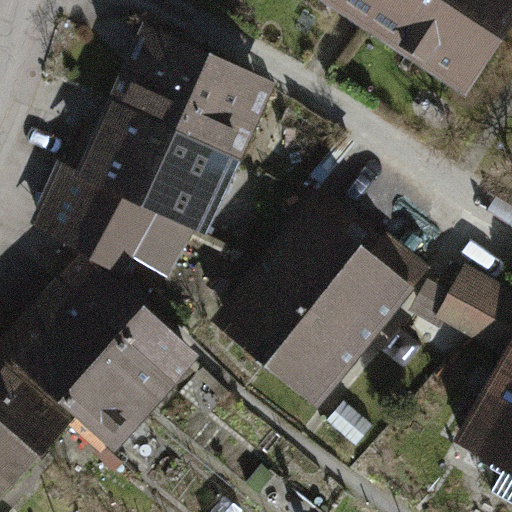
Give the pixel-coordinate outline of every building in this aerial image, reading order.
[(511,0),(337,0),(467,85),(511,16),(511,0)] [(225,98),(237,71),(157,35),(125,107),(224,153),(226,149),(217,145),(234,102),(225,98)] [(190,226),(224,153),(125,107),(92,177),(190,226)] [(66,166),(42,221),(71,241),(117,267),(131,243),(149,212),(66,166)] [(149,212),(131,243),(164,262),(183,232),(149,212)] [(270,357),(357,251),(318,219),(231,325),(270,357)] [(372,263),(357,251),(270,357),(312,391),(398,286),(403,289),(420,268),(389,242),(372,263)] [(71,292),(162,379),(187,351),(95,266),(71,292)] [(503,289),(472,271),(447,315),(478,333),(503,289)] [(162,379),(71,292),(62,284),(53,295),(61,303),(49,318),(141,403),(162,379)] [(511,293),(503,289),(478,333),(511,352),(511,293)] [(141,403),(49,318),(24,346),(12,336),(4,345),(15,356),(14,357),(104,443),(141,403)] [(511,354),(463,441),(494,459),(490,467),(502,473),(492,490),(511,501),(511,354)] [(0,425),(33,454),(67,415),(0,356),(0,425)] [(0,489),(33,454),(0,425),(0,489)]
